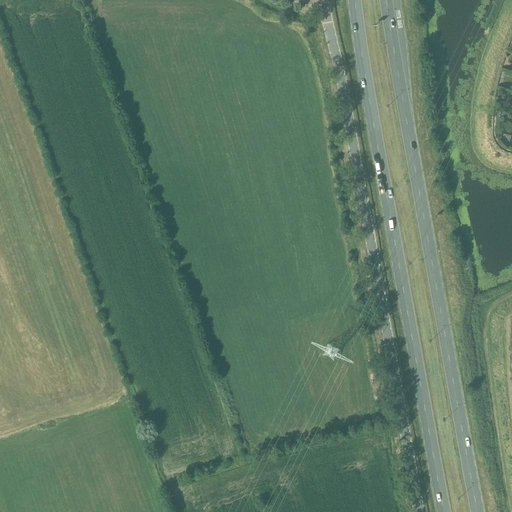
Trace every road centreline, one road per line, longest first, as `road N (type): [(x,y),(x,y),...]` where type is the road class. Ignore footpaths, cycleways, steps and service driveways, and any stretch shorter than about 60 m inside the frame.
road 1 (primary): [(482,511),(385,0)]
road 2 (unclassified): [(420,511),(323,1)]
road 3 (primary): [(353,0),(442,511)]
